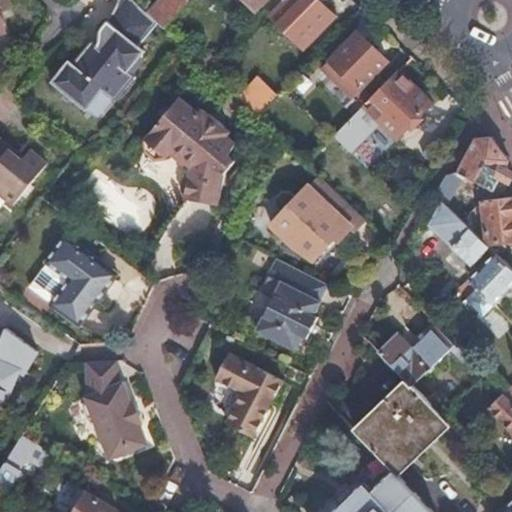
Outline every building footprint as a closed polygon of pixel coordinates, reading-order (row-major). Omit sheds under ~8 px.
[(144,45),(161,26),(147,13),(133,0),(123,0),(116,17),(110,23),(104,40),(100,45),(82,67),(77,62),(72,58),(55,79),(89,108),(107,89),(119,99),(139,76),(137,74),(146,62),(146,54),(149,50),(144,45)] [(161,26),(164,29),(190,0),(159,0),(147,13),(161,26)] [(250,0),(259,8),(266,0),(250,0)] [(271,17),(304,47),(333,15),(316,0),(281,0),(282,0),(284,3),(271,17)] [(364,106),(386,82),(377,73),(388,61),(357,31),(329,62),(321,71),(351,100),(354,97),(364,106)] [(95,41),(77,62),(82,67),(100,45),(95,41)] [(202,65),(211,74),(220,64),(211,56),(202,65)] [(430,104),(397,72),(386,82),(364,106),(398,138),(430,104)] [(238,99),(258,118),(277,97),(267,87),(262,91),(254,83),(238,99)] [(295,89),(290,84),(283,91),(289,96),(295,89)] [(181,99),(144,143),(146,155),(155,163),(166,162),(170,157),(191,173),(190,178),(182,181),(182,196),(188,202),(220,206),(226,175),(236,163),(229,157),(236,144),(230,139),(232,136),(204,114),(201,117),(181,99)] [(370,137),(351,120),(334,138),(352,155),(370,137)] [(0,136),(0,192),(11,202),(47,164),(33,149),(25,157),(1,135),(0,136)] [(491,188),(479,200),(504,198),(504,180),(509,182),(511,173),(511,170),(503,167),(510,162),(492,137),(477,138),(460,171),(491,188)] [(462,221),(479,200),(457,180),(448,175),(447,175),(436,196),(444,204),(446,205),(455,214),(462,221)] [(354,232),(366,221),(320,178),(309,189),(308,188),(295,201),(289,195),(279,193),(273,200),(275,208),(282,215),(270,228),(287,245),(314,259),(333,241),(337,244),(351,230),(354,232)] [(479,200),(462,221),(485,243),(511,239),(511,196),(504,198),(479,200)] [(446,205),(444,204),(429,223),(472,264),(489,246),(485,243),(462,221),(455,214),(446,205)] [(64,236),(44,262),(67,280),(49,303),(78,326),(116,274),(64,236)] [(318,263),(337,244),(333,241),(314,259),(318,263)] [(469,280),(477,288),(493,303),(511,284),(511,268),(496,253),(469,280)] [(320,301),(328,285),(278,260),(261,291),(274,302),(257,332),(298,353),(304,340),(308,342),(321,319),(315,317),(323,304),(320,301)] [(381,354),(408,382),(413,387),(456,346),(437,327),(414,350),(399,335),(381,354)] [(37,353),(4,329),(0,339),(0,403),(4,395),(7,397),(18,372),(24,375),(37,353)] [(284,384),(231,356),(218,380),(244,394),(228,426),(256,440),(284,384)] [(118,385),(115,361),(85,362),(88,400),(84,410),(89,419),(95,421),(111,459),(148,444),(139,425),(143,424),(136,406),(132,407),(122,384),(118,385)] [(354,433),(393,471),(394,472),(404,462),(407,466),(422,452),(419,447),(430,437),(434,440),(450,424),(438,412),(413,387),(408,382),(354,433)] [(511,402),(503,393),(487,408),(511,433),(511,402)] [(32,470),(44,449),(30,441),(21,436),(17,443),(9,456),(32,470)] [(0,470),(0,484),(6,488),(15,472),(3,465),(0,470)] [(393,471),(374,491),(394,511),(429,511),(431,510),(394,472),(393,471)] [(394,511),(374,491),(372,493),(365,486),(340,511),(394,511)] [(75,511),(115,511),(116,509),(86,493),(75,511)] [(511,511),(511,501),(500,511),(511,511)]
